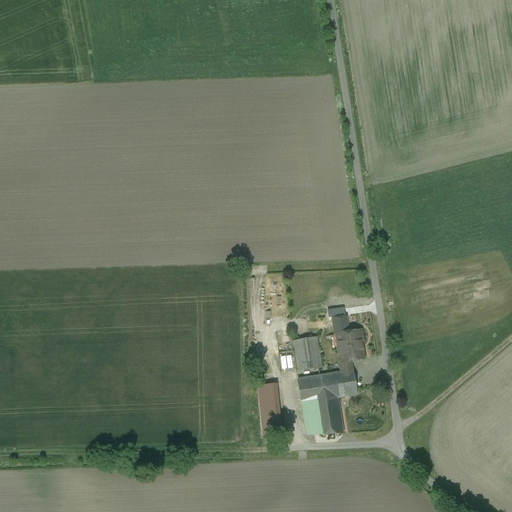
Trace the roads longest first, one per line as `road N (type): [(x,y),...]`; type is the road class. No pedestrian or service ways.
road 1 (unclassified): [(467,511),(404,456),(398,437),(327,0)]
road 2 (track): [(511,339),(398,437)]
